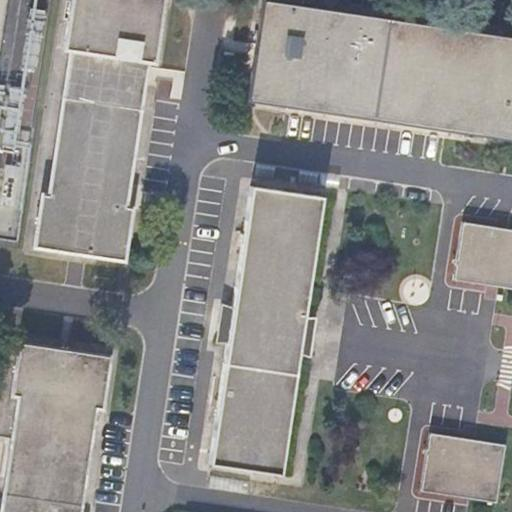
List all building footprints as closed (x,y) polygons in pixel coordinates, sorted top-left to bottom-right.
[(160,0),(70,0),(63,49),(67,50),(47,196),(40,195),(33,247),(121,260),(130,208),(123,207),(145,61),(152,62),(160,0)] [(511,36),(262,2),(248,99),(511,138),(511,36)] [(322,196),(250,185),(208,463),(279,474),(322,196)] [(511,228),(462,221),(452,279),(511,288),(511,228)] [(108,357),(20,344),(12,395),(17,395),(0,508),(0,511),(78,511),(94,407),(100,408),(108,357)] [(506,443),(429,431),(420,489),(496,501),(506,443)]
